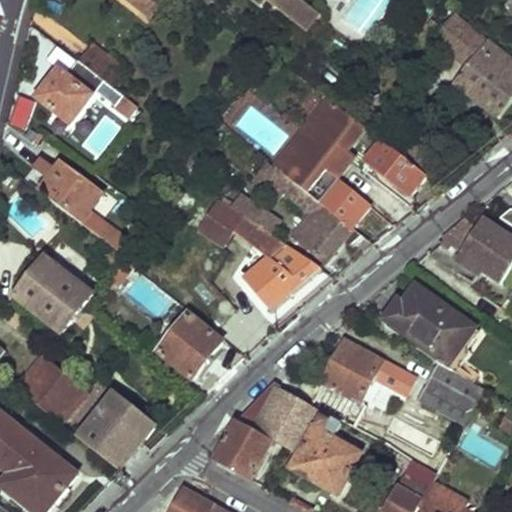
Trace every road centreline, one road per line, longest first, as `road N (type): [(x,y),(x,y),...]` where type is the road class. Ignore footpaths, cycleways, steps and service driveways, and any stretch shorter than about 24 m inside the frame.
road 1 (residential): [(511,153),(363,271),(172,452)]
road 2 (residential): [(279,511),(172,452)]
